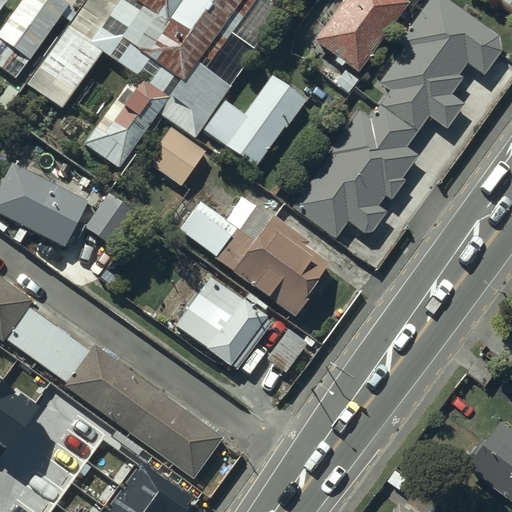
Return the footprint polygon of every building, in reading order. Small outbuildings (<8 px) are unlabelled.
[(69,2),(66,0),(18,0),(0,26),(0,66),(15,77),(58,14),(69,21),(75,12),(66,6),(69,2)] [(89,0),(26,86),(63,108),(103,51),(130,70),(81,140),(118,165),(156,110),(194,136),(236,74),(219,62),(213,69),(195,55),(198,52),(206,58),(247,0),(89,0)] [(500,46),(498,32),(452,0),(422,0),(395,37),(403,43),(377,79),(387,87),(367,115),(356,107),(324,151),(326,152),(289,204),(335,235),(346,218),(362,229),(369,228),(384,207),(376,202),(384,191),(389,196),(404,176),(400,173),(415,152),(404,143),(427,112),(444,125),(462,100),(448,90),(461,72),(457,70),(465,59),(481,71),(500,46)] [(336,0),(310,35),(355,68),(405,0),(336,0)] [(312,70),(301,84),(325,101),(335,87),(312,70)] [(242,114),(222,100),(200,132),(254,170),(283,129),(285,130),(307,99),(270,74),(242,114)] [(8,81),(0,92),(0,116),(19,90),(8,81)] [(207,152),(169,126),(145,163),(182,188),(207,152)] [(9,158),(1,175),(0,175),(0,211),(60,243),(67,230),(75,234),(83,220),(75,216),(84,197),(9,158)] [(107,189),(83,223),(109,243),(134,207),(107,189)] [(199,197),(177,226),(289,312),(313,282),(309,279),(326,257),(306,241),(308,238),(269,208),(267,211),(240,191),(222,215),(199,197)] [(264,311),(208,272),(186,302),(183,300),(170,320),(229,361),(237,367),(270,320),(262,314),(264,311)] [(0,274),(0,337),(2,335),(63,380),(60,383),(191,475),(220,433),(93,341),(88,348),(25,302),(30,296),(0,274)] [(283,329),(263,355),(282,370),(302,345),(283,329)] [(35,408),(0,383),(0,452),(3,454),(35,408)] [(59,400),(42,424),(55,433),(35,462),(105,511),(107,511),(144,460),(59,400)] [(487,435),(481,431),(461,459),(511,494),(511,420),(503,414),(487,435)] [(190,511),(194,507),(139,468),(107,511),(190,511)] [(50,511),(7,482),(0,492),(0,500),(11,508),(7,511),(50,511)] [(419,511),(399,497),(388,511),(419,511)]
